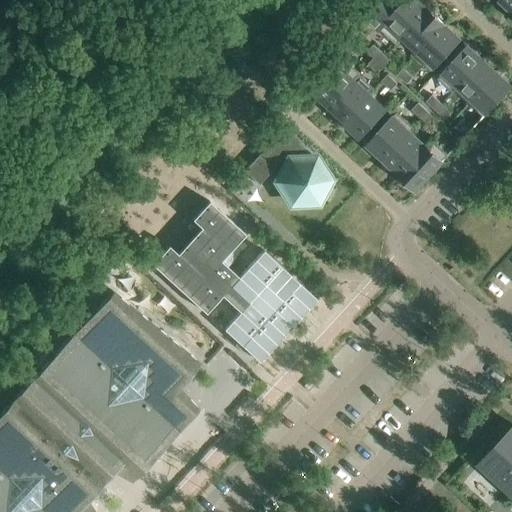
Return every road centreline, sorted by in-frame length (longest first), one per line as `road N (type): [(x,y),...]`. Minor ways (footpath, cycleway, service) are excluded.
road 1 (track): [(154,0),(0,139)]
road 2 (residential): [(409,222),(273,95)]
road 3 (residential): [(409,222),(401,231),(405,253),(511,349)]
road 4 (residential): [(511,110),(409,222)]
